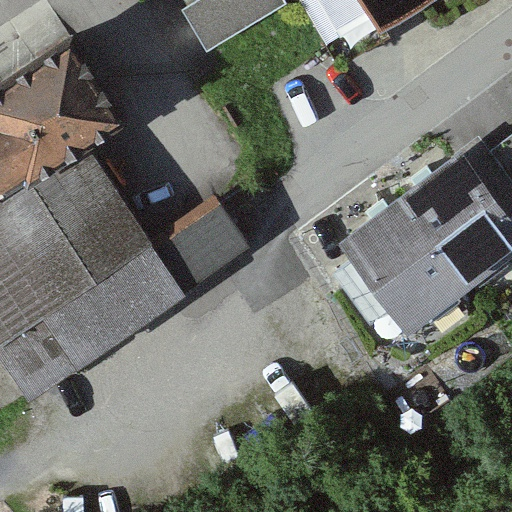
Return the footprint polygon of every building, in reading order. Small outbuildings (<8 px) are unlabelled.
[(285,0),(198,0),(182,10),(208,52),(288,4),(285,0)] [(431,0),(366,0),(382,28),(431,0)] [(119,124),(71,54),(0,102),(0,352),(30,397),(250,248),(217,199),(156,240),(90,143),(119,124)] [(478,135),(400,195),(471,288),(511,256),(511,216),(511,179),(491,151),(478,135)] [(511,135),(491,151),(511,179),(511,135)] [(400,195),(339,242),(410,335),(471,288),(400,195)]
